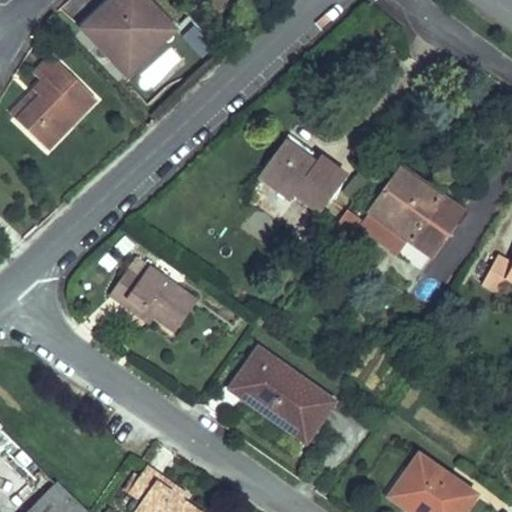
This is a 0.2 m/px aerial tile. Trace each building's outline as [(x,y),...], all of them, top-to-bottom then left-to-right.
[(146,0),(97,0),(77,19),(118,67),(168,24),(146,0)] [(202,0),(213,12),(225,0),(202,0)] [(10,115),(39,144),(89,96),(44,50),(27,68),(35,76),(26,84),(34,92),(10,115)] [(3,107),(10,115),(34,92),(26,84),(3,107)] [(319,157),(291,137),(285,145),(315,166),(319,157)] [(347,177),(319,157),(315,166),(285,145),(265,171),(323,213),(347,177)] [(463,213),(400,170),(370,213),(433,257),(463,213)] [(511,266),(496,258),(482,284),(499,293),(506,279),(511,281),(511,266)] [(194,301),(145,267),(137,278),(124,269),(105,297),(119,306),(124,299),(153,319),(172,332),(194,301)] [(153,319),(124,299),(119,306),(148,326),(153,319)] [(332,404),(258,351),(230,390),(305,443),(332,404)] [(0,486),(18,508),(49,483),(9,434),(0,441),(0,486)] [(463,511),(474,497),(416,458),(387,499),(406,511),(413,502),(426,511),(463,511)] [(141,505),(135,511),(196,511),(183,502),(155,483),(160,476),(146,467),(126,495),(141,505)] [(189,496),(160,476),(155,483),(183,502),(189,496)] [(82,511),(56,486),(28,511),(82,511)] [(426,511),(413,502),(406,511),(405,511),(426,511)]
